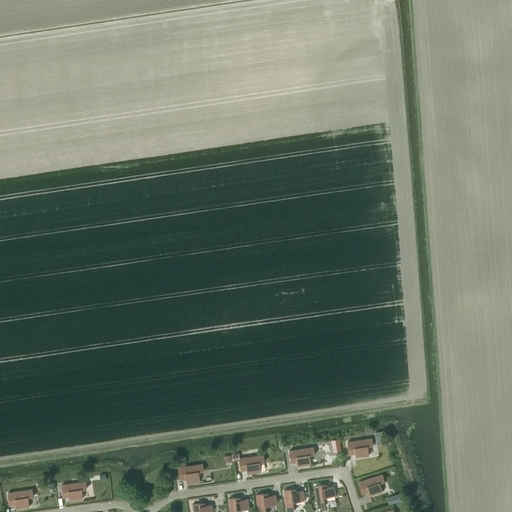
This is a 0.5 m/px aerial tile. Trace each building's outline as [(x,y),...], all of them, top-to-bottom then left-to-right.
[(371,438),(347,442),(349,454),(355,453),(355,457),(368,455),(367,446),(372,445),(371,438)] [(313,447),(289,451),(291,463),(297,462),(297,466),(310,464),(309,455),(314,454),(313,447)] [(263,455),(239,458),(239,460),(240,470),(246,469),(247,474),(260,472),(259,462),(264,462),(263,455)] [(202,464),(178,467),(180,479),(186,479),(186,483),(199,481),(198,472),(203,471),(202,464)] [(108,472),(100,474),(101,482),(109,481),(108,472)] [(382,474),(359,482),(362,493),(368,491),(369,496),(382,492),(379,483),(384,481),(382,474)] [(85,481),(61,485),(63,497),(69,496),(69,500),(82,498),(81,489),(86,488),(85,481)] [(322,484),(314,486),(317,507),(324,506),(323,497),(335,495),(333,486),(323,488),(322,484)] [(32,489),(7,493),(9,505),(15,504),(16,508),(29,506),(28,497),(33,496),(32,489)] [(304,500),(303,491),(292,492),(292,489),(283,490),(286,511),(287,511),(294,511),(292,502),(304,500)] [(264,493),(256,495),(258,511),(265,511),(265,506),(276,504),(275,495),(264,497),(264,493)] [(236,497),(228,499),(230,511),(237,511),(237,510),(249,508),(247,499),(237,501),(236,497)] [(193,511),(212,511),(211,505),(201,506),(200,503),(192,504),(193,511)]
